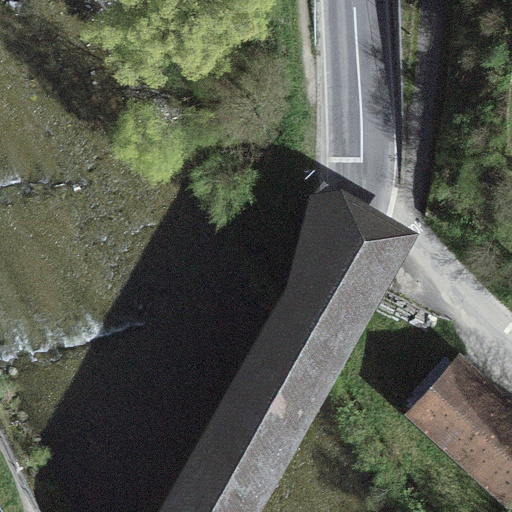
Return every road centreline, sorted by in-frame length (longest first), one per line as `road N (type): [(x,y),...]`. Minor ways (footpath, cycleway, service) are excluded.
road 1 (tertiary): [(204,511),(367,204)]
road 2 (tertiary): [(367,204),(354,0)]
road 3 (unclassified): [(511,339),(402,221),(367,204)]
